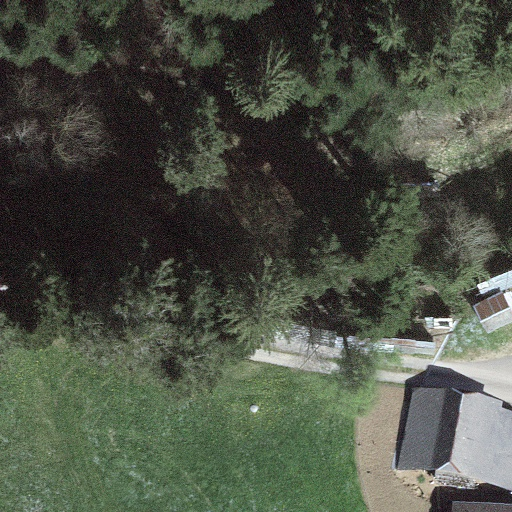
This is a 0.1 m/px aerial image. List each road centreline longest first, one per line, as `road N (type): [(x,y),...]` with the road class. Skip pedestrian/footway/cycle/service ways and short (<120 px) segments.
road 1 (track): [(0,300),(511,376)]
road 2 (track): [(58,307),(57,379),(101,511)]
